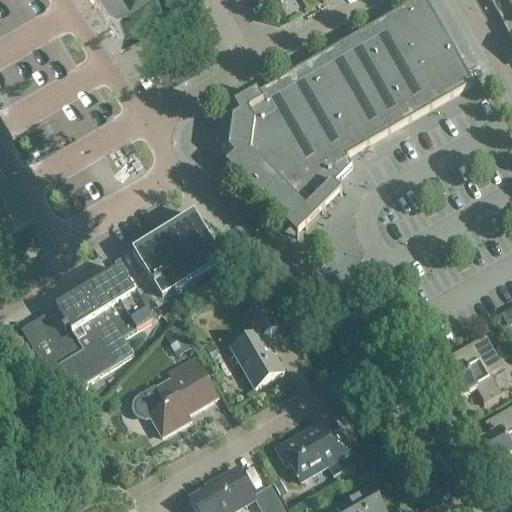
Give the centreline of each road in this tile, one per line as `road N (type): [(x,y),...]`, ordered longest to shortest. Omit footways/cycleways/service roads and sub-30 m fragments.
road 1 (residential): [(369,373),(321,304),(257,239),(203,190),(172,174)]
road 2 (residential): [(159,511),(152,497),(369,373)]
road 3 (residential): [(144,127),(365,0)]
road 4 (residential): [(452,511),(369,373)]
road 5 (residential): [(144,127),(59,0)]
road 6 (residential): [(57,242),(172,174)]
